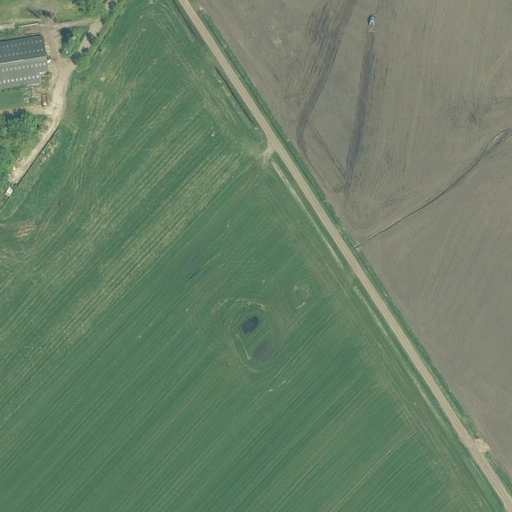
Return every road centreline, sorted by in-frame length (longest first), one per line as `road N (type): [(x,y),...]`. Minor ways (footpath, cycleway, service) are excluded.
road 1 (unclassified): [(511,509),(182,0)]
road 2 (track): [(114,0),(65,75),(56,107),(41,107)]
